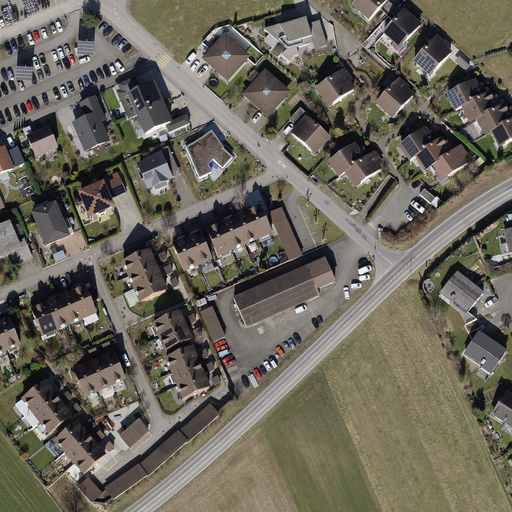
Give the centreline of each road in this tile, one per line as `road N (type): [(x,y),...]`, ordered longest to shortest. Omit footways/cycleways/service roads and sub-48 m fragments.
road 1 (primary): [(138,511),(401,271)]
road 2 (residential): [(0,293),(283,169)]
road 3 (unclassified): [(101,0),(283,169)]
road 4 (unclassified): [(283,169),(401,271)]
road 5 (primary): [(401,271),(511,189)]
